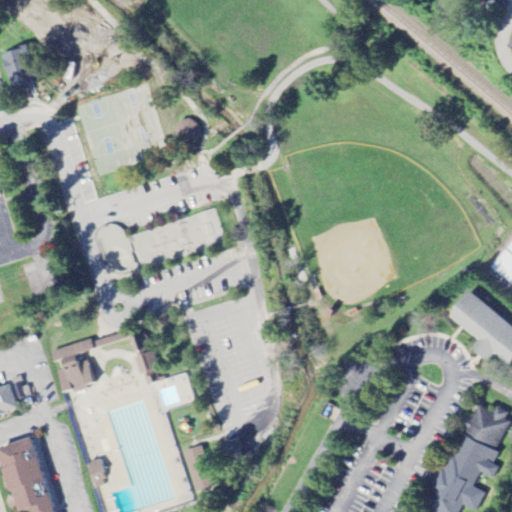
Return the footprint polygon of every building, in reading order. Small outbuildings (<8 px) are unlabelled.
[(34,89),(33,81),(38,80),(32,49),(7,54),(14,93),(34,89)] [(181,145),(204,139),(199,120),(176,126),(181,145)] [(511,251),(498,270),(511,281),(511,251)] [(453,321),(480,342),(474,349),(490,362),(495,356),(511,369),(511,323),(475,294),(453,321)] [(165,383),(152,333),(134,338),(139,357),(147,388),(165,383)] [(56,353),(67,396),(99,387),(92,361),(83,363),(81,355),(126,343),(123,334),(56,353)] [(0,417),(22,412),(15,387),(0,390),(0,417)] [(509,413),(503,410),(493,413),(483,408),(479,408),(467,436),(467,437),(466,441),(455,466),(441,469),(434,485),(433,489),(438,511),(462,511),(464,508),(475,510),(474,504),(475,505),(483,503),(487,495),(475,490),(482,475),(494,480),(500,467),(489,462),(499,460),(498,454),(511,424),(509,413)] [(4,450),(21,511),(35,511),(40,511),(39,511),(59,511),(54,489),(52,489),(38,441),(4,450)] [(198,495),(218,489),(205,447),(185,453),(198,495)] [(98,489),(110,485),(102,460),(90,464),(98,489)]
